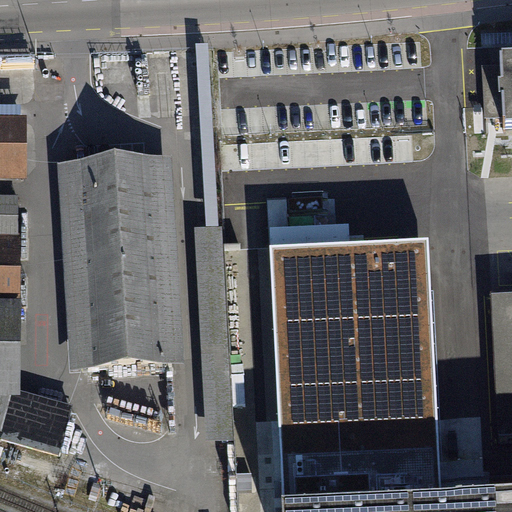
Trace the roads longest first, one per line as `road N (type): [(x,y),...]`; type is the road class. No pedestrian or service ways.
road 1 (primary): [(67,0),(326,0)]
road 2 (unknown): [(455,195),(282,197)]
